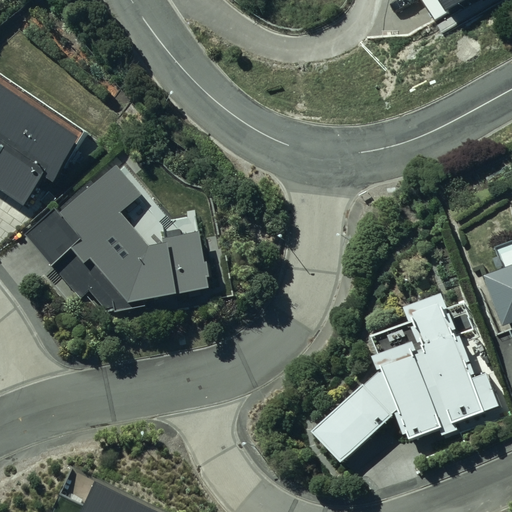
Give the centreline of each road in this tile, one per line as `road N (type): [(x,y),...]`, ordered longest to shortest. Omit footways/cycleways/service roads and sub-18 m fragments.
road 1 (residential): [(318,153),(309,268),(292,317),(239,365),(194,376)]
road 2 (unclassified): [(133,0),(237,122),(284,149),(318,153)]
road 3 (unclassified): [(318,153),(352,156),(394,145),(511,89)]
road 4 (residential): [(194,376),(233,480),(274,511)]
road 5 (residential): [(194,376),(53,405)]
